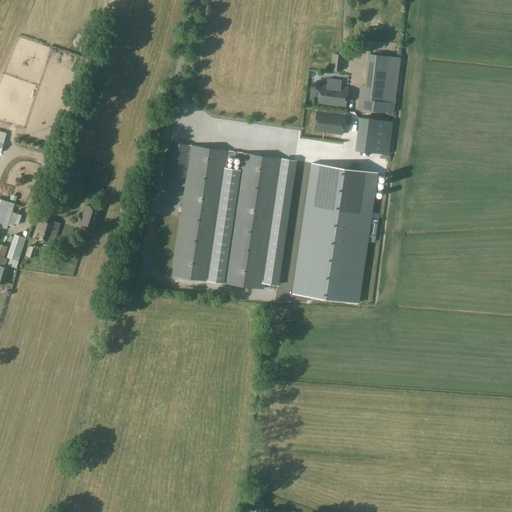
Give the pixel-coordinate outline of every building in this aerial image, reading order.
[(359,99),(358,109),(362,109),(394,113),(400,58),(368,54),(365,87),(363,99),(359,99)] [(342,59),(332,58),(331,70),(341,71),(342,59)] [(317,104),(345,107),(348,88),(319,85),(317,104)] [(314,131),(342,135),(345,115),(316,111),(314,131)] [(393,122),(364,119),(363,126),(377,128),(374,153),(389,155),(393,122)] [(170,142),(165,177),(184,179),(189,145),(170,142)] [(227,165),(229,151),(190,145),(171,276),(209,282),(227,165)] [(240,152),(238,166),(221,283),(265,289),(265,283),(283,159),(240,152)] [(295,161),(283,159),(265,283),(278,285),(278,282),(295,161)] [(377,173),(312,163),(293,293),(358,303),(377,173)] [(227,165),(209,282),(221,283),(238,166),(227,165)] [(86,204),(79,226),(94,231),(101,209),(86,204)] [(40,217),(33,237),(53,244),(60,223),(40,217)] [(26,238),(20,236),(14,234),(7,258),(18,261),(26,238)] [(34,257),(37,248),(29,246),(26,255),(34,257)] [(0,265),(0,283),(6,285),(10,268),(0,265)] [(227,511),(235,419),(213,418),(204,511),(227,511)] [(250,499),(248,510),(255,511),(257,500),(250,499)]
